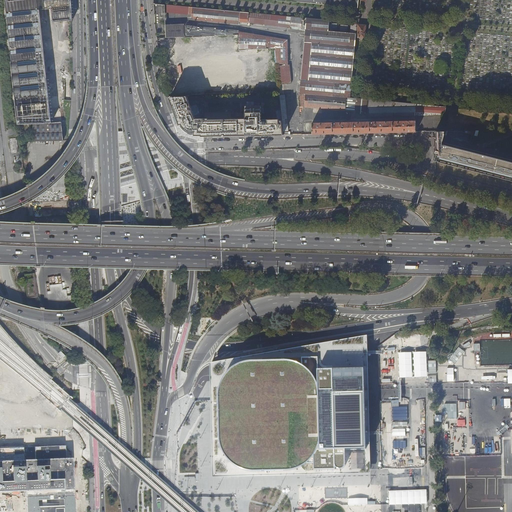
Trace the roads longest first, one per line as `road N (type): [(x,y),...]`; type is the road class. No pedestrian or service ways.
road 1 (trunk): [(0,255),(511,267)]
road 2 (trunk): [(272,302),(374,300),(407,291),(427,256),(409,216),(348,210),(174,238)]
road 3 (motorway): [(110,211),(129,297),(151,327),(187,344),(239,346),(476,309)]
road 4 (residential): [(175,145),(423,141),(427,159),(417,165),(327,153),(242,158)]
road 5 (motorway): [(436,197),(254,187),(208,174),(173,150),(145,112),(123,26)]
road 6 (trunk): [(511,246),(174,238)]
road 7 (motorway): [(0,305),(79,313),(131,279),(149,223),(128,118)]
road 8 (motorway): [(110,211),(110,277),(138,428),(129,500)]
road 9 (motorway): [(165,376),(171,235),(128,118)]
road 10 (primary): [(91,190),(106,455)]
road 11 (trunk): [(0,307),(66,339),(106,370),(123,410),(129,500)]
road 12 (motorway): [(93,0),(93,87),(83,130),(47,181),(0,207)]
road 13 (primary): [(165,376),(191,275),(182,163)]
road 14 (trunk): [(272,302),(378,313),(476,309)]
road 15 (trunk): [(436,197),(242,158)]
road 16 (trunk): [(174,238),(0,234)]
road 17 (trunk): [(163,409),(189,383),(215,334),(272,302)]
road 18 (primary): [(79,0),(87,152)]
road 19 (primary): [(175,145),(142,0)]
